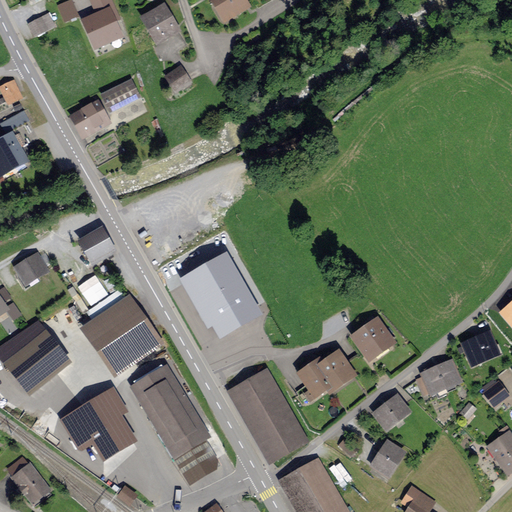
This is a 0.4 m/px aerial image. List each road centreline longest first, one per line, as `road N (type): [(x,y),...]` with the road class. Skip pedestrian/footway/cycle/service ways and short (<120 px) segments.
road 1 (secondary): [(26,68),(262,482)]
road 2 (residential): [(511,275),(441,343),(262,482)]
road 3 (track): [(346,133),(255,158),(110,216)]
road 4 (track): [(335,338),(288,354),(196,367)]
road 5 (track): [(0,266),(110,216)]
